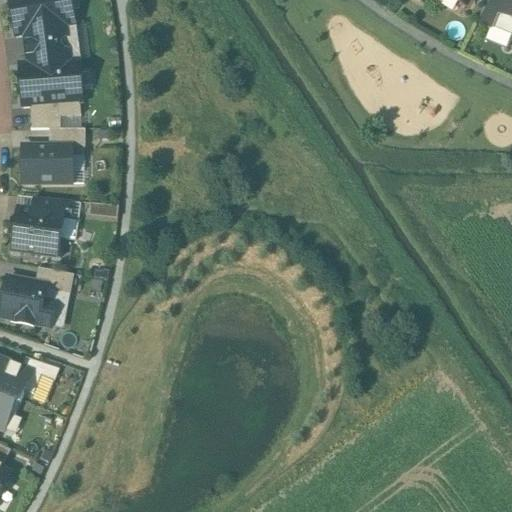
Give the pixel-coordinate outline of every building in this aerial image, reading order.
[(28,65),(20,66),(24,107),(86,101),(82,60),(73,61),(69,29),(74,28),(69,0),(9,0),(15,38),(25,36),(28,65)] [(452,0),(467,9),(472,0),(452,0)] [(497,0),(488,0),(476,23),(490,30),(491,28),(489,27),(500,1),(497,0)] [(511,0),(504,0),(504,1),(500,0),(499,0),(500,1),(489,27),(491,28),(511,36),(511,0)] [(85,131),(49,131),(49,148),(71,148),(71,149),(85,149),(85,131)] [(49,148),(23,148),(23,187),(72,186),(71,158),(71,149),(71,148),(49,148)] [(85,149),(71,149),(71,158),(85,158),(85,149)] [(71,203),(35,200),(33,213),(63,217),(63,221),(68,222),(71,203)] [(33,213),(19,211),(13,253),(60,259),(63,241),(60,241),(63,221),(63,217),(33,213)] [(74,277),(39,270),(36,285),(47,288),(44,305),(55,307),(65,309),(68,293),(71,294),(74,277)] [(36,285),(7,280),(0,317),(0,319),(17,323),(17,324),(34,328),(34,326),(51,329),(55,307),(44,305),(47,288),(36,285)] [(65,309),(55,307),(51,329),(63,331),(67,310),(65,309)] [(0,397),(19,406),(25,392),(32,374),(23,370),(0,360),(0,397)] [(27,361),(23,370),(32,374),(42,378),(55,383),(60,372),(27,361)] [(42,378),(32,374),(25,392),(34,396),(42,378)] [(11,418),(14,419),(15,418),(19,406),(0,397),(0,430),(5,433),(11,418)] [(22,421),(15,418),(14,419),(11,418),(5,433),(16,437),(22,421)] [(0,446),(0,466),(3,468),(12,452),(0,446)] [(0,499),(14,474),(3,468),(0,466),(0,499)]
